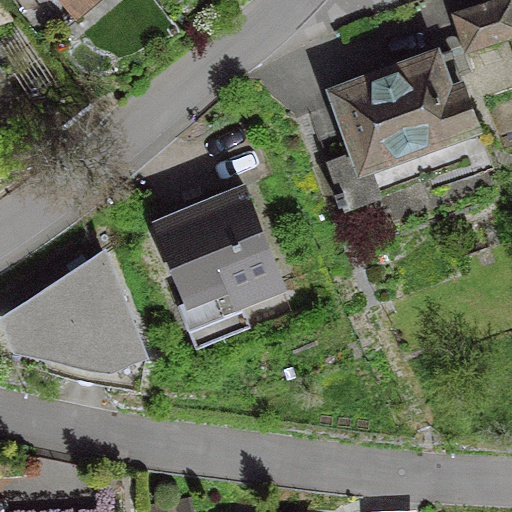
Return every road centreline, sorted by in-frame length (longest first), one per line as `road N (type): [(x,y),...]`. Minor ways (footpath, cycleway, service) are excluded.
road 1 (residential): [(0,394),(138,428),(286,449),(511,465)]
road 2 (residential): [(280,0),(158,107),(0,220)]
